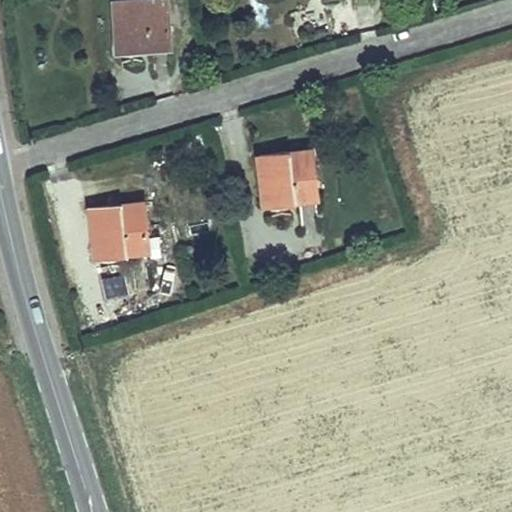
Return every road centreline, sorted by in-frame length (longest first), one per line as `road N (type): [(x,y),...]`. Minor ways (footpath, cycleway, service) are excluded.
road 1 (residential): [(0,164),(511,9)]
road 2 (secondary): [(0,188),(90,511)]
